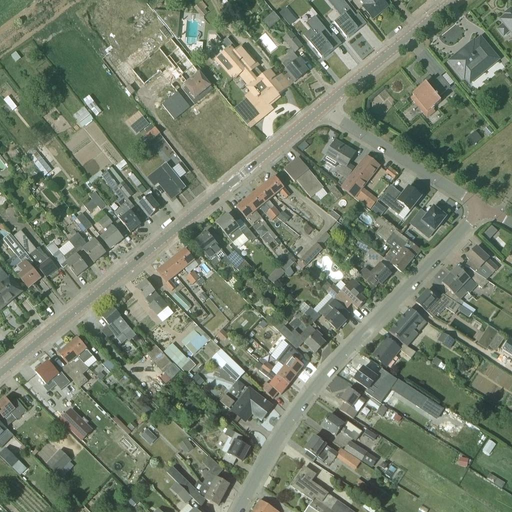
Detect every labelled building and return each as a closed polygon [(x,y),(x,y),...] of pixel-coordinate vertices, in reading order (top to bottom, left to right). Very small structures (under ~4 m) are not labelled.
[(388,7),(382,0),(346,0),(350,4),(354,0),(358,0),(364,6),(362,7),(373,20),(388,7)] [(202,19),(208,13),(205,10),(207,8),(202,1),(194,8),(202,19)] [(354,33),(358,29),(351,21),(357,16),(347,5),(338,13),(342,17),(335,23),(339,28),(337,29),(342,35),(343,34),(347,38),(348,37),(349,38),(355,34),(354,33)] [(296,21),(285,9),(279,14),(289,26),(296,21)] [(511,12),(511,13),(511,11),(505,16),(506,17),(501,21),(504,25),(498,30),(503,36),(509,32),(511,35),(511,12)] [(179,13),(179,30),(192,30),(193,13),(179,13)] [(270,31),(280,21),(274,13),(263,23),(270,31)] [(141,39),(164,24),(158,16),(136,31),(141,39)] [(323,26),(313,34),(317,38),(310,44),(314,49),(313,50),(317,55),(318,54),(322,59),(323,58),(324,59),(330,55),(329,54),(333,50),(326,42),(332,37),(323,26)] [(178,29),(168,28),(177,39),(178,29)] [(204,34),(181,33),(181,43),(193,44),(192,52),(203,52),(204,34)] [(283,39),(293,53),(295,54),(301,49),(289,34),(283,39)] [(144,86),(159,75),(166,69),(195,105),(213,90),(172,39),(132,71),(144,86)] [(474,41),(449,62),(464,80),(465,79),(469,84),(498,60),(480,39),(475,43),(474,41)] [(247,99),(262,117),(271,109),(268,105),(273,101),(257,83),(253,78),(249,73),(233,55),(223,43),(212,52),(234,79),(240,75),(250,89),(248,90),(252,95),(247,99)] [(290,87),(280,75),(274,79),(269,73),(263,77),(256,68),(257,66),(241,48),(233,55),(249,73),(253,78),(257,83),(273,101),(279,97),(290,87)] [(304,66),(295,54),(293,53),(280,63),(287,71),(282,75),(292,86),(307,73),(302,67),(304,66)] [(438,98),(450,88),(441,77),(441,76),(428,87),(427,85),(422,90),(421,88),(412,95),(414,96),(411,99),(427,119),(435,112),(432,109),(441,102),(438,98)] [(136,94),(135,94),(130,87),(126,90),(132,97),(136,94)] [(177,93),(162,105),(175,121),(190,108),(177,93)] [(92,111),(97,117),(102,112),(97,107),(92,111)] [(83,128),(93,120),(84,110),(74,117),(83,128)] [(143,118),(130,128),(137,135),(149,125),(143,118)] [(483,130),(488,136),(493,132),(488,126),(483,130)] [(146,137),(150,142),(160,135),(155,128),(145,136),(146,137)] [(476,132),(467,139),(473,147),(482,140),(476,132)] [(143,147),(150,142),(146,137),(140,141),(143,147)] [(335,141),(326,157),(323,161),(335,168),(337,164),(342,167),(337,175),(347,181),(354,169),(348,165),(355,155),(343,147),(344,146),(335,141)] [(302,153),(309,147),(304,142),(298,148),(302,153)] [(379,166),(367,157),(342,189),(354,199),(379,166)] [(324,189),(309,171),(299,159),(293,163),(294,164),(285,171),(285,170),(284,171),(295,183),(297,182),(311,199),(324,189)] [(11,168),(15,172),(20,168),(16,164),(11,168)] [(154,187),(158,184),(172,201),(180,194),(181,195),(182,194),(181,192),(185,189),(166,164),(148,178),(154,187)] [(21,174),(20,173),(17,176),(23,184),(27,181),(21,174)] [(275,178),(265,186),(275,197),(281,193),(286,200),(290,196),(284,190),(275,178)] [(118,188),(128,200),(134,195),(124,183),(118,188)] [(275,197),(265,186),(256,193),(276,217),(280,214),(270,202),(275,197)] [(330,192),(337,201),(343,197),(335,187),(330,192)] [(141,225),(129,210),(133,207),(128,200),(118,188),(114,191),(122,200),(117,204),(121,208),(114,213),(119,220),(130,234),(141,225)] [(416,191),(415,193),(408,188),(402,196),(396,191),(385,205),(398,216),(404,208),(410,212),(421,198),(420,197),(421,195),(416,191)] [(101,209),(106,205),(96,191),(90,196),(93,200),(84,207),(90,214),(99,207),(101,209)] [(256,193),(247,201),(255,211),(259,208),(265,215),(266,213),(272,221),(276,217),(256,193)] [(148,215),(150,218),(160,210),(149,197),(144,202),(140,197),(135,201),(146,216),(148,215)] [(296,204),(313,220),(318,215),(301,200),(296,204)] [(237,209),(251,226),(261,219),(255,211),(247,201),(237,209)] [(381,216),(386,210),(377,203),(372,209),(371,211),(379,218),(381,216)] [(446,218),(433,208),(427,216),(421,211),(410,225),(423,236),(429,228),(435,232),(446,218)] [(333,210),(329,215),(337,221),(341,217),(333,210)] [(82,214),(77,219),(87,231),(92,227),(82,214)] [(217,224),(233,244),(243,235),(250,244),(256,239),(247,228),(241,232),(228,216),(217,224)] [(97,234),(110,250),(123,240),(111,225),(113,224),(107,217),(98,224),(102,229),(97,234)] [(420,251),(396,232),(379,218),(375,223),(381,228),(376,234),(392,247),(394,244),(397,246),(391,253),(390,252),(384,259),(394,268),(402,274),(420,251)] [(261,224),(262,226),(262,225),(268,232),(267,233),(273,239),(274,238),(276,237),(263,222),(263,221),(262,220),(261,219),(259,220),(260,222),(259,223),(261,224)] [(0,226),(0,229),(9,234),(1,224),(0,226)] [(412,242),(415,239),(407,232),(404,235),(412,242)] [(488,242),(492,238),(485,232),(482,236),(488,242)] [(195,243),(209,261),(221,251),(207,233),(195,243)] [(18,277),(28,289),(40,279),(29,266),(33,263),(13,239),(9,234),(2,240),(22,263),(17,267),(23,273),(18,277)] [(13,239),(33,263),(45,279),(50,275),(48,272),(54,267),(45,255),(45,256),(39,248),(36,251),(31,245),(30,246),(19,234),(13,239)] [(80,247),(94,264),(106,254),(94,240),(87,246),(78,234),(69,242),(75,249),(76,251),(80,247)] [(65,264),(76,278),(87,269),(77,257),(79,255),(76,251),(75,249),(64,257),(53,243),(46,248),(61,267),(65,264)] [(298,261),(299,262),(305,268),(323,251),(316,244),(313,247),(298,261)] [(476,248),(466,258),(470,262),(465,267),(470,270),(476,273),(482,267),(492,276),(499,268),(476,248)] [(195,262),(186,250),(176,258),(186,270),(195,262)] [(381,286),(391,275),(389,273),(394,268),(384,259),(373,250),(364,259),(375,270),(371,274),(365,268),(358,275),(373,289),(378,283),(381,286)] [(237,269),(245,261),(235,252),(227,260),(237,269)] [(166,266),(175,278),(186,270),(176,258),(166,266)] [(280,269),(284,272),(294,264),(290,260),(287,263),(280,269)] [(245,262),(241,266),(248,272),(252,269),(245,262)] [(166,266),(157,273),(172,292),(176,289),(170,282),(175,278),(166,266)] [(275,285),(285,273),(278,267),(268,279),(275,285)] [(465,275),(457,268),(450,276),(463,288),(469,294),(478,285),(481,288),(488,281),(476,273),(470,270),(465,275)] [(0,308),(14,298),(20,292),(3,272),(0,274),(0,308)] [(200,280),(194,272),(190,275),(196,283),(200,280)] [(196,283),(190,275),(186,279),(192,286),(196,283)] [(463,288),(450,276),(442,284),(449,291),(444,296),(460,307),(464,303),(460,299),(455,296),(463,288)] [(173,314),(146,281),(136,290),(164,322),(173,314)] [(366,302),(361,297),(365,292),(353,281),(346,288),(342,291),(335,284),(326,293),(329,296),(334,300),(341,306),(347,300),(358,310),(366,302)] [(437,301),(427,291),(416,303),(426,313),(433,319),(438,314),(439,315),(445,309),(455,315),(460,307),(444,296),(443,295),(437,301)] [(191,305),(177,292),(172,298),(186,311),(191,305)] [(203,293),(199,296),(204,302),(208,299),(203,293)] [(337,332),(346,322),(343,320),(349,314),(341,306),(334,300),(329,296),(314,311),(310,308),(310,309),(304,303),(298,309),(314,324),(321,316),(337,332)] [(107,328),(116,339),(123,334),(125,337),(132,331),(113,309),(102,318),(109,326),(107,328)] [(403,345),(406,347),(417,335),(427,324),(410,309),(389,333),(403,345)] [(281,318),(273,326),(278,331),(286,323),(281,318)] [(284,326),(278,332),(288,342),(294,336),(291,334),(284,326)] [(498,333),(488,327),(483,335),(492,342),(498,333)] [(321,338),(312,328),(300,340),(315,355),(325,344),(320,339),(321,338)] [(222,330),(217,337),(222,341),(227,335),(222,330)] [(201,339),(194,331),(181,343),(193,356),(208,342),(203,337),(201,339)] [(450,349),(454,342),(442,334),(437,341),(450,349)] [(84,365),(89,361),(93,357),(78,339),(68,347),(78,359),(80,362),(84,365)] [(511,340),(510,339),(503,351),(511,356),(511,340)] [(387,368),(401,351),(399,350),(387,340),(382,346),(382,347),(374,357),(374,356),(373,357),(387,368)] [(185,359),(170,343),(162,351),(190,378),(192,376),(188,372),(195,365),(187,357),(185,359)] [(145,353),(162,372),(171,364),(154,345),(145,353)] [(59,355),(66,363),(72,371),(67,375),(80,389),(88,382),(82,375),(88,370),(84,365),(80,362),(78,359),(68,347),(59,355)] [(416,353),(406,347),(402,353),(411,359),(416,353)] [(221,350),(212,360),(235,383),(245,373),(221,350)] [(284,368),(296,377),(304,367),(285,352),(281,356),(288,362),(284,368)] [(431,363),(438,368),(441,363),(442,362),(435,358),(431,363)] [(111,374),(117,369),(118,369),(108,360),(102,366),(111,374)] [(271,372),(274,368),(266,362),(263,366),(271,372)] [(52,380),(61,391),(70,384),(59,370),(56,372),(48,363),(36,373),(46,385),(52,380)] [(172,365),(163,373),(171,381),(180,372),(173,364),(172,365)] [(281,396),(288,386),(277,377),(271,372),(263,366),(259,372),(272,382),(269,386),(266,384),(262,389),(273,400),(278,394),(281,396)] [(277,377),(288,386),(296,377),(284,368),(277,377)] [(363,369),(355,381),(367,390),(365,393),(372,399),(385,383),(391,388),(397,380),(382,370),(376,378),(363,369)] [(204,382),(198,376),(193,380),(199,386),(204,382)] [(442,409),(401,383),(396,391),(427,411),(429,407),(439,414),(442,409)] [(71,389),(57,398),(65,409),(78,400),(71,389)] [(341,401),(343,403),(339,409),(353,419),(366,402),(349,389),(341,401)] [(249,390),(241,400),(232,412),(245,422),(252,414),(261,421),(272,408),(249,390)] [(235,403),(225,395),(219,402),(229,410),(235,403)] [(0,414),(4,420),(11,414),(16,421),(27,412),(16,400),(10,405),(5,399),(0,403),(0,414)] [(195,404),(188,401),(184,409),(190,413),(195,404)] [(147,405),(142,411),(148,416),(153,411),(147,405)] [(388,410),(382,406),(376,414),(383,418),(388,410)] [(71,411),(61,421),(82,441),(92,431),(71,411)] [(397,415),(393,420),(398,423),(401,419),(397,415)] [(344,425),(330,416),(322,427),(335,437),(339,432),(343,435),(343,434),(349,438),(355,428),(350,424),(347,428),(343,426),(344,425)] [(0,446),(2,448),(14,437),(0,423),(0,446)] [(133,423),(128,428),(132,432),(137,427),(133,423)] [(148,430),(141,436),(149,444),(155,437),(148,430)] [(232,439),(225,454),(242,463),(249,448),(240,444),(243,438),(227,430),(224,436),(232,439)] [(326,457),(333,462),(336,459),(359,474),(364,465),(339,449),(336,453),(314,437),(305,450),(322,463),(326,457)] [(187,440),(179,445),(184,453),(192,448),(187,440)] [(350,442),(344,451),(361,463),(363,461),(367,454),(350,442)] [(0,457),(13,471),(20,463),(5,449),(0,454),(0,457)] [(48,464),(59,475),(70,464),(58,452),(48,464)] [(376,460),(367,454),(363,461),(372,467),(376,460)] [(213,476),(220,468),(209,458),(203,464),(210,471),(206,478),(208,479),(204,486),(224,496),(230,485),(213,476)] [(458,466),(467,468),(468,460),(460,458),(458,466)] [(218,507),(224,496),(204,486),(201,484),(199,481),(198,481),(194,489),(172,468),(167,473),(176,483),(192,498),(197,493),(199,495),(199,497),(218,507)] [(315,499),(333,511),(353,511),(345,506),(312,482),(316,476),(305,468),(291,487),(313,502),(315,499)] [(354,485),(364,492),(366,489),(368,486),(358,480),(354,485)] [(192,498),(176,483),(170,490),(186,506),(192,499),(192,498)] [(333,511),(315,499),(313,502),(305,511),(333,511)] [(277,511),(260,500),(253,510),(255,511),(277,511)]
